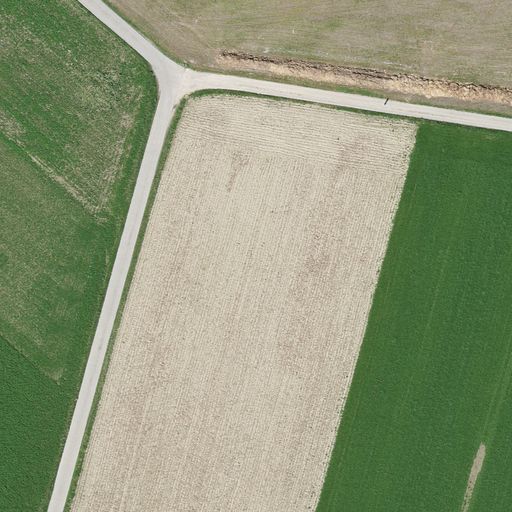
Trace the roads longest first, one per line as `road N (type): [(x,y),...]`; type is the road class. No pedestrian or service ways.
road 1 (track): [(54,511),(171,73),(89,0)]
road 2 (track): [(171,73),(511,126)]
